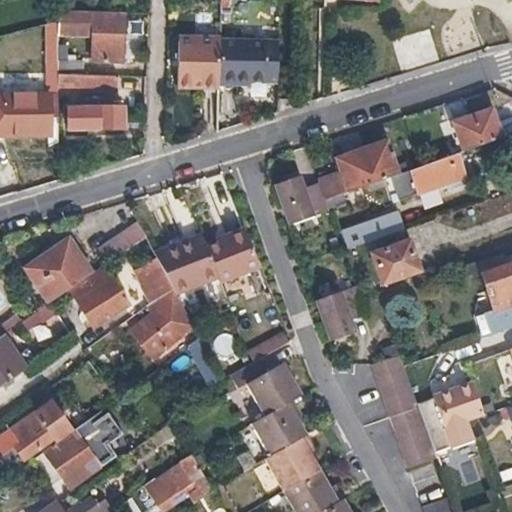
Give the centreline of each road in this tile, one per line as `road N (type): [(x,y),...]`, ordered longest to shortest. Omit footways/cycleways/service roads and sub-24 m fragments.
road 1 (residential): [(392,511),(311,364),(236,145)]
road 2 (residential): [(236,145),(511,64)]
road 3 (residential): [(0,220),(236,145)]
road 4 (track): [(154,0),(147,175)]
